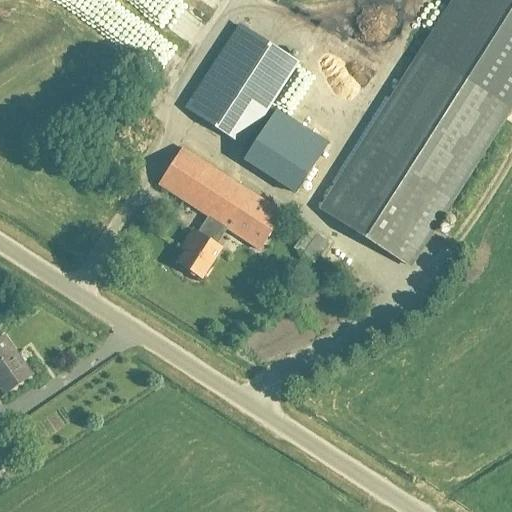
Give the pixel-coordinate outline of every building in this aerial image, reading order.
[(96,0),(39,0),(39,2),(88,29),(102,3),(96,0)] [(159,0),(109,0),(158,38),(177,14),(159,0)] [(511,103),(511,0),(455,0),(321,211),(409,267),(511,103)] [(362,80),(390,48),(358,20),(330,51),(362,80)] [(243,146),(296,64),(239,27),(186,109),(243,146)] [(295,194),(328,144),(275,111),(243,160),(295,194)] [(201,279),(221,249),(216,245),(226,229),(259,251),(283,214),(182,149),(158,186),(208,218),(198,234),(193,231),(181,250),(185,252),(178,264),(201,279)] [(313,264),(327,243),(305,229),(293,250),(313,264)] [(31,377),(4,337),(0,339),(0,388),(5,395),(31,377)]
